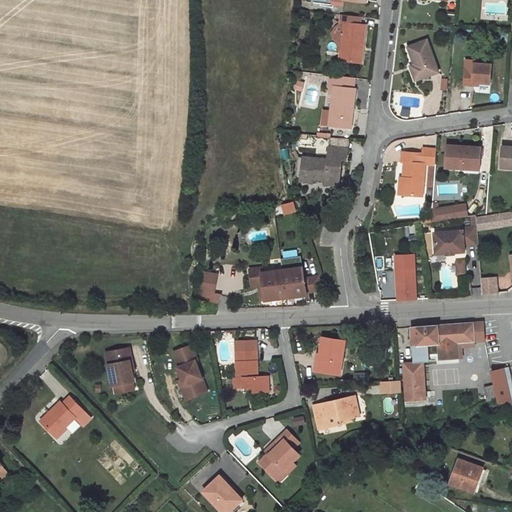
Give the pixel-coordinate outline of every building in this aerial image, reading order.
[(339,60),(362,63),(363,51),(361,50),(363,25),(360,24),(361,17),(341,14),(340,23),(339,22),(339,23),(335,26),(333,27),(331,30),(331,35),(331,38),(332,40),(335,43),(337,44),(337,51),(340,51),(339,60)] [(439,72),(427,40),(408,47),(415,65),(420,79),(439,72)] [(465,68),(464,84),(473,84),(473,82),(479,82),(491,83),(492,65),(474,63),(474,69),(465,68)] [(420,79),(415,65),(411,66),(416,80),(420,79)] [(352,128),(356,88),(354,88),(355,78),(331,75),(330,86),(331,86),(334,86),(333,93),(331,110),(333,111),(332,126),(352,128)] [(332,126),(333,111),(331,110),(324,110),(322,124),(332,126)] [(348,148),(338,147),(339,138),(332,138),(331,147),(329,147),(328,160),(303,157),(300,181),(312,182),(313,178),(322,179),(322,178),(326,178),(326,180),(325,184),(339,185),(342,159),(347,159),(348,148)] [(349,139),(339,138),(338,147),(348,148),(349,139)] [(447,145),(445,167),(456,168),(465,168),(465,164),(480,165),(481,147),(447,145)] [(511,168),(511,146),(502,146),(501,168),(511,168)] [(403,177),(401,195),(423,196),(425,163),(429,164),(435,164),(436,149),(423,148),(423,153),(402,152),(401,162),(404,162),(403,177)] [(282,215),(295,212),(292,201),(279,204),(282,215)] [(437,203),(432,203),(431,217),(431,222),(454,218),(452,206),(438,209),(437,203)] [(485,229),(511,224),(511,212),(483,217),(485,229)] [(479,244),(478,226),(472,227),(462,227),(463,230),(435,232),(436,254),(446,253),(448,253),(448,251),(453,251),(453,252),(455,252),(465,251),(465,246),(479,244)] [(458,276),(466,275),(465,260),(456,261),(458,276)] [(314,290),(312,277),(305,278),(303,267),(282,270),(286,297),(308,295),(307,292),(314,290)] [(266,299),(262,273),(263,272),(262,268),(249,269),(252,286),(260,285),(261,300),(266,299)] [(415,268),(397,269),(398,300),(416,299),(415,268)] [(266,300),(286,297),(282,270),(263,272),(262,273),(266,299),(266,300)] [(511,289),(511,275),(496,277),(497,293),(509,292),(511,289)] [(322,289),(319,276),(312,277),(314,290),(322,289)] [(211,299),(214,284),(201,282),(198,297),(211,299)] [(473,323),(411,327),(412,346),(439,344),(440,351),(457,350),(457,342),(475,341),(485,341),(483,322),(473,323)] [(325,355),(322,371),(340,374),(345,341),(323,337),(321,348),(320,354),(325,355)] [(237,378),(238,388),(244,387),(253,387),(253,392),(266,391),(265,376),(258,377),(256,340),(236,341),(237,378)] [(475,341),(457,342),(457,350),(458,358),(462,357),(461,347),(475,346),(475,341)] [(192,345),(174,352),(180,366),(178,367),(182,380),(184,385),(181,386),(186,399),(202,393),(197,380),(202,378),(203,378),(196,361),(198,360),(192,345)] [(128,348),(107,352),(113,385),(115,385),(133,382),(134,381),(128,348)] [(457,350),(440,351),(440,359),(458,358),(457,350)] [(317,354),(315,370),(322,371),(325,355),(320,354),(317,354)] [(423,362),(404,363),(407,399),(425,398),(423,362)] [(506,368),(491,371),(493,381),(507,378),(508,377),(507,372),(506,368)] [(197,380),(202,393),(208,391),(202,378),(197,380)] [(511,401),(507,378),(493,381),(494,385),(497,398),(498,402),(511,405),(511,401)] [(400,381),(382,382),(382,393),(400,392),(400,381)] [(133,382),(115,385),(116,393),(134,389),(133,382)] [(497,398),(494,385),(485,387),(488,400),(497,398)] [(62,403),(61,402),(41,421),(56,436),(65,427),(75,417),(84,425),(91,418),(70,396),(62,403)] [(203,416),(210,403),(199,397),(192,411),(203,416)] [(349,401),(348,398),(314,406),(319,428),(341,423),(341,420),(353,417),(359,415),(356,400),(349,401)] [(65,427),(56,436),(58,437),(66,429),(65,427)] [(287,430),(282,436),(293,448),(299,442),(287,430)] [(260,462),(276,478),(284,470),(288,473),(296,465),(292,462),(300,454),(293,448),(282,436),(266,451),(268,453),(260,462)] [(459,459),(450,482),(477,492),(480,484),(481,484),(484,476),(480,474),(483,468),(459,459)] [(0,480),(9,473),(0,460),(0,480)] [(284,470),(276,478),(279,481),(288,473),(284,470)] [(204,491),(223,511),(229,511),(239,503),(243,499),(220,475),(204,491)] [(239,503),(229,511),(235,511),(241,505),(239,503)]
